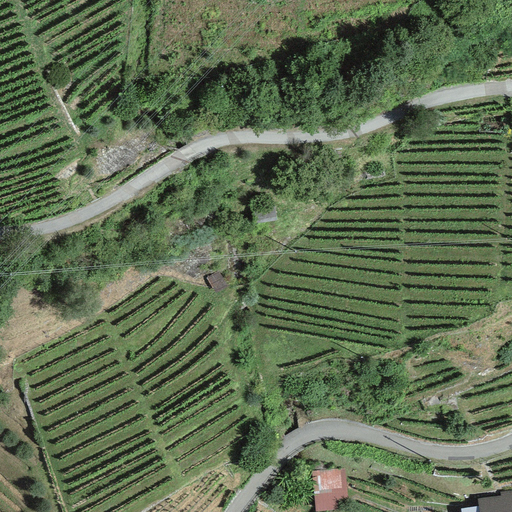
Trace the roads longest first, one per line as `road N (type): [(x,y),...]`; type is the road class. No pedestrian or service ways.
road 1 (residential): [(511,85),(447,97),(349,131),(213,142),(68,219),(0,233)]
road 2 (unclassified): [(511,441),(456,453),(357,429),(301,432),(231,511)]
